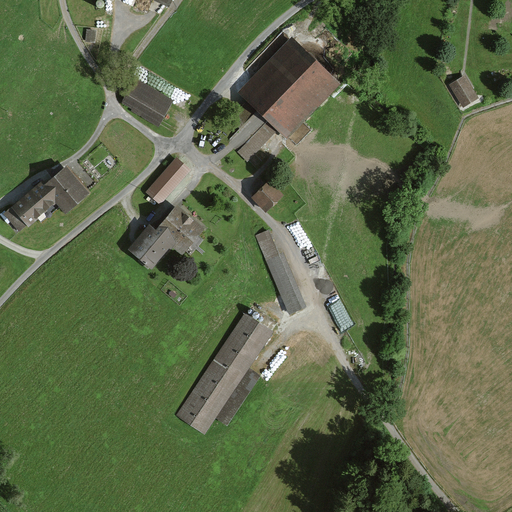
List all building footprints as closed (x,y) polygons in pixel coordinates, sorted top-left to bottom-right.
[(94,28),(86,28),(86,41),(93,41),(94,28)] [(339,85),(295,41),(245,91),(288,135),(339,85)] [(171,99),(134,78),(120,103),(157,124),(171,99)] [(477,99),(466,79),(452,87),(463,106),(477,99)] [(159,203),(188,168),(175,157),(146,191),(159,203)] [(3,212),(18,230),(53,201),(62,212),(86,192),(65,166),(44,183),(42,181),(3,212)] [(282,194),(268,179),(250,195),(264,210),(282,194)] [(149,230),(131,252),(152,270),(172,246),(183,255),(203,231),(178,211),(157,236),(149,230)] [(268,230),(257,235),(291,313),(306,306),(283,252),(278,254),(268,230)] [(272,331),(243,312),(176,415),(205,434),(215,418),(226,425),(257,376),(247,369),(272,331)]
